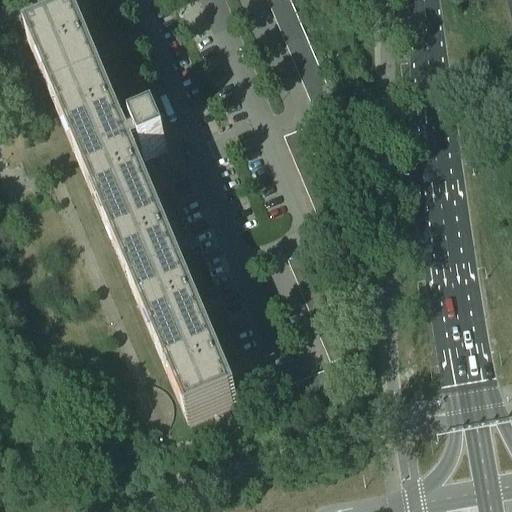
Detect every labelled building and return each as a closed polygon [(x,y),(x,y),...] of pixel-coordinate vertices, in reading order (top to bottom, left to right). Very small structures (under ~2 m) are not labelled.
[(288,0),(287,0),(269,8),(273,18),(293,10),(288,0)] [(293,10),(273,18),(277,28),(297,20),(293,10)] [(297,20),(277,28),(282,38),(301,30),(297,20)] [(73,28),(29,46),(190,429),(234,411),(137,180),(147,175),(149,179),(172,169),(162,144),(138,154),(144,167),(133,171),(73,28)] [(301,30),(282,38),(286,48),(305,40),(301,30)] [(305,40),(286,48),(290,58),(310,50),(305,40)] [(310,50),(290,58),(294,68),(314,60),(310,50)] [(314,60),(294,68),(299,78),(318,70),(314,60)] [(318,70),(299,78),(303,89),(323,80),(318,70)] [(323,80),(303,89),(307,98),(327,90),(323,80)] [(327,90),(307,98),(311,109),(331,100),(327,90)] [(331,100),(311,109),(316,120),(336,111),(331,100)] [(303,132),(283,140),(288,151),(308,143),(303,132)] [(308,143),(288,151),(292,161),(312,153),(308,143)] [(312,153),(292,161),(297,172),(317,163),(312,153)] [(317,163),(297,172),(301,182),(321,174),(317,163)] [(321,174),(301,182),(305,192),(325,184),(321,174)] [(325,184),(305,192),(309,202),(330,194),(325,184)] [(330,194),(309,202),(314,212),(334,204),(330,194)] [(334,204),(314,212),(318,222),(338,214),(334,204)] [(338,214),(318,222),(322,232),(342,224),(338,214)] [(187,239),(202,232),(197,222),(183,229),(187,239)] [(342,224),(322,232),(327,244),(347,235),(342,224)] [(306,252),(286,261),(292,274),(312,266),(306,252)] [(312,266),(292,274),(296,284),(316,276),(312,266)] [(316,276),(296,284),(300,295),(320,286),(316,276)] [(320,286),(300,295),(304,305),(324,296),(320,286)] [(324,296),(304,305),(309,315),(329,306),(324,296)] [(329,306),(309,315),(313,325),(333,316),(329,306)] [(232,312),(220,315),(224,329),(236,325),(232,312)] [(333,316),(313,325),(317,335),(337,327),(333,316)] [(337,327),(317,335),(321,345),(341,337),(337,327)] [(234,348),(247,339),(240,329),(227,337),(234,348)] [(341,337),(321,345),(326,355),(346,347),(341,337)] [(346,347),(326,355),(330,366),(350,358),(346,347)] [(323,375),(261,400),(269,420),(331,395),(323,375)]
